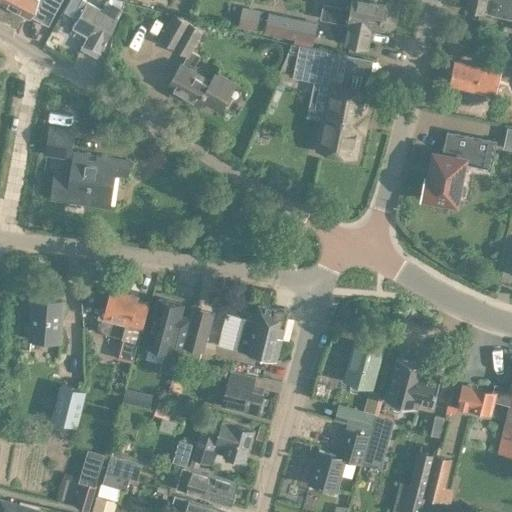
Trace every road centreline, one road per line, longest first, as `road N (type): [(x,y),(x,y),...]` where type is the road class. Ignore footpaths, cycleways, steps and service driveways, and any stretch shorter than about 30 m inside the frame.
road 1 (unclassified): [(354,243),(0,32)]
road 2 (unclassified): [(317,283),(0,239)]
road 3 (unclassified): [(354,243),(378,214),(426,0)]
road 4 (unclassified): [(258,511),(317,283)]
road 5 (unclassified): [(511,323),(354,243)]
